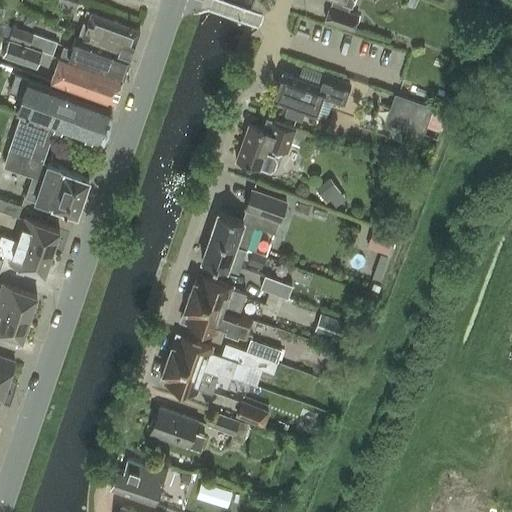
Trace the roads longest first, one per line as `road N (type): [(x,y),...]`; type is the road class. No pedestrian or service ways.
road 1 (residential): [(101,511),(110,456),(237,100),(257,78),(273,29)]
road 2 (tertiary): [(0,476),(165,0)]
road 3 (residential): [(273,29),(284,43),(398,78)]
